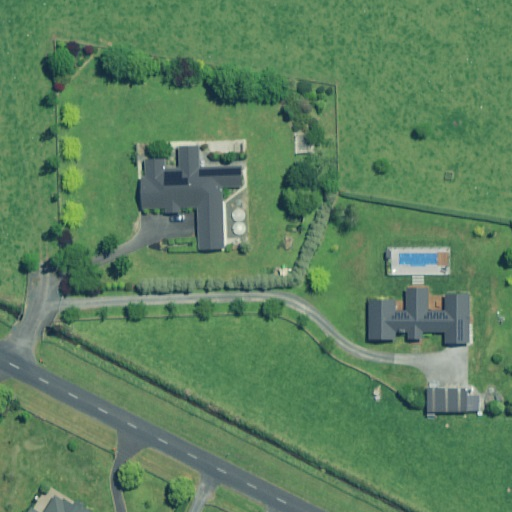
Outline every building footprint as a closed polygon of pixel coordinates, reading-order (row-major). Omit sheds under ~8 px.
[(314,133),(294,132),(294,155),(314,155),(314,133)] [(199,147),(179,147),(179,169),(165,169),(165,160),(143,160),(143,210),(165,210),(165,213),(181,213),(181,208),(198,208),(198,251),(223,251),(223,188),(241,188),(241,167),(199,167),(199,147)] [(306,159),(293,158),(293,171),(306,171),(306,159)] [(309,188),(291,186),(290,204),(307,206),(309,188)] [(244,236),(244,210),(232,210),(233,237),(244,236)] [(428,289),(406,288),(406,312),(395,311),(395,301),(371,300),(370,340),(396,340),(396,333),(408,333),(408,340),(423,340),(423,333),(445,333),(445,344),(469,344),(470,296),(447,295),(446,312),(428,311),(428,289)] [(472,413),(472,390),(427,390),(427,413),(472,413)] [(84,511),(57,494),(45,511),(36,511),(32,510),(30,511),(84,511)]
